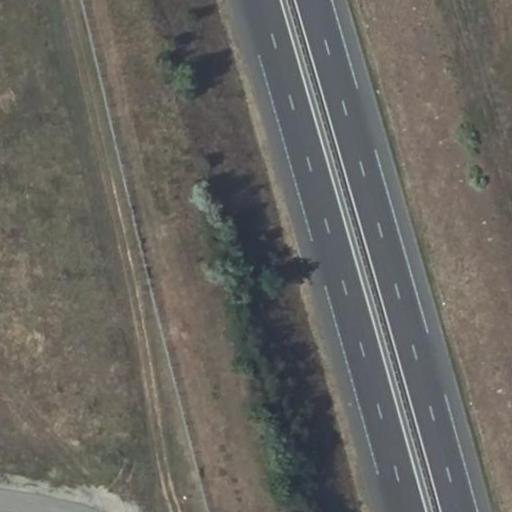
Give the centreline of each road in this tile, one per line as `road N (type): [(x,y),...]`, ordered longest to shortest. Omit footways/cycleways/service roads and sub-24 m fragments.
road 1 (motorway): [(260,0),(406,511)]
road 2 (motorway): [(459,511),(314,0)]
